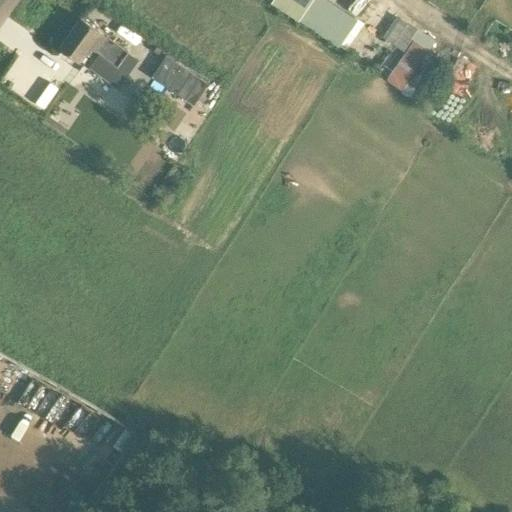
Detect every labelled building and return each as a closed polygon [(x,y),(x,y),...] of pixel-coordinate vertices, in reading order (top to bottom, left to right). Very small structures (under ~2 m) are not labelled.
[(272,0),(271,2),(298,20),(312,0),(272,0)] [(325,0),(312,0),(298,20),(339,47),(356,21),(325,0)] [(403,51),(410,40),(416,30),(396,17),(382,38),(403,51)] [(116,68),(127,53),(81,18),(58,48),(79,64),(90,48),(116,68)] [(402,92),(428,52),(435,42),(416,30),(410,40),(413,42),(386,82),(402,92)] [(167,57),(158,51),(145,69),(154,76),(167,57)] [(428,52),(402,92),(417,103),(431,82),(440,87),(452,68),(428,52)]
